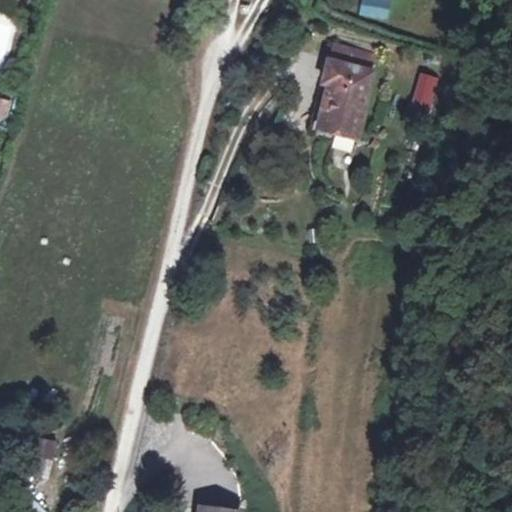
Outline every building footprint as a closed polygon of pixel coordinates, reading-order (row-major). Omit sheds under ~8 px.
[(0,69),(4,70),(15,18),(0,14),(0,69)] [(332,50),(328,66),(366,76),(370,60),(332,50)] [(328,66),(326,66),(319,89),(325,90),(314,134),(352,144),(370,77),(366,76),(328,66)] [(408,112),(428,118),(440,79),(420,73),(408,112)] [(0,116),(9,118),(11,100),(0,98),(0,116)] [(240,511),(241,508),(197,503),(195,511),(240,511)]
